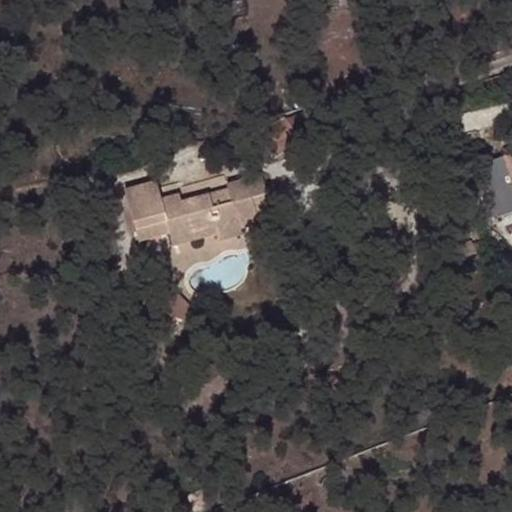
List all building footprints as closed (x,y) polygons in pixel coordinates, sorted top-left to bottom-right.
[(151,6),(146,0),(130,0),(96,21),(105,34),(151,6)] [(298,144),(281,117),(247,140),(254,151),(260,147),(271,161),(298,144)] [(153,183),(121,192),(133,234),(163,226),(166,237),(169,250),(215,237),(217,244),(240,238),(238,232),(260,225),(259,224),(252,200),(265,196),(268,195),(263,175),(226,185),(228,189),(232,204),(210,209),(206,195),(178,203),(176,196),(158,201),(153,183)] [(206,195),(210,209),(232,204),(228,189),(206,195)] [(252,200),(259,224),(271,220),(265,196),(252,200)] [(163,226),(133,234),(136,245),(166,237),(163,226)] [(188,309),(164,284),(156,294),(157,312),(178,323),(188,309)]
